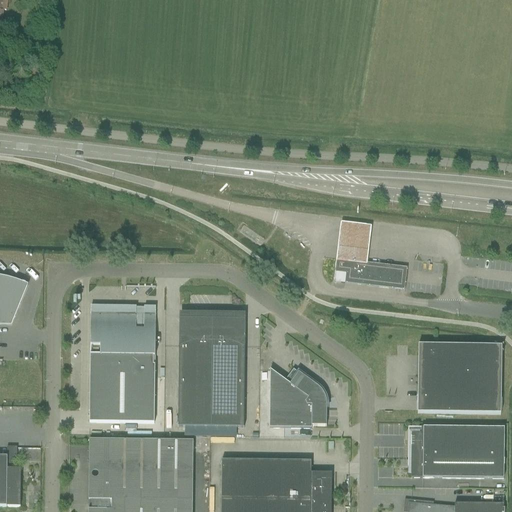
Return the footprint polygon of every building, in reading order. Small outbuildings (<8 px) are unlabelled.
[(341,222),(337,260),(367,264),(371,225),(341,222)] [(336,262),(335,273),(346,274),(345,284),(403,291),(404,291),(407,270),(407,269),(406,269),(378,265),(367,264),(360,263),(353,262),(337,260),(336,262)] [(0,324),(10,324),(25,288),(19,285),(16,284),(10,282),(4,281),(0,280),(0,279),(0,324)] [(90,368),(155,368),(155,367),(153,367),(154,358),(155,358),(155,311),(154,311),(154,312),(126,312),(126,310),(120,310),(120,312),(91,311),(90,368)] [(235,433),(240,433),(240,429),(244,429),(245,348),(235,345),(244,322),(179,321),(188,344),(179,348),(178,428),(235,429),(235,433)] [(417,415),(500,416),(501,398),(497,398),(497,352),(436,351),(436,347),(418,346),(417,415)] [(89,424),(154,425),(155,368),(90,368),(89,424)] [(269,430),(312,430),(312,427),(326,428),(326,406),(326,402),(325,400),(324,396),(323,394),(320,391),(317,388),(293,371),(285,382),(270,371),(269,430)] [(410,479),(503,481),(504,430),(408,428),(407,468),(410,468),(410,479)] [(96,486),(193,488),(193,443),(89,441),(89,472),(102,472),(102,474),(101,477),(101,479),(99,482),(98,484),(96,486)] [(0,507),(20,508),(21,470),(17,470),(17,448),(7,448),(7,458),(0,458),(0,507)] [(221,501),(329,503),(329,477),(310,476),(311,463),(221,462),(221,501)] [(88,511),(192,511),(193,488),(96,486),(94,489),(93,491),(92,494),(91,497),(91,508),(88,508),(88,511)] [(220,511),(328,511),(329,503),(221,501),(220,511)] [(503,511),(503,505),(503,506),(454,505),(454,509),(433,507),(433,503),(404,501),(403,511),(503,511)]
